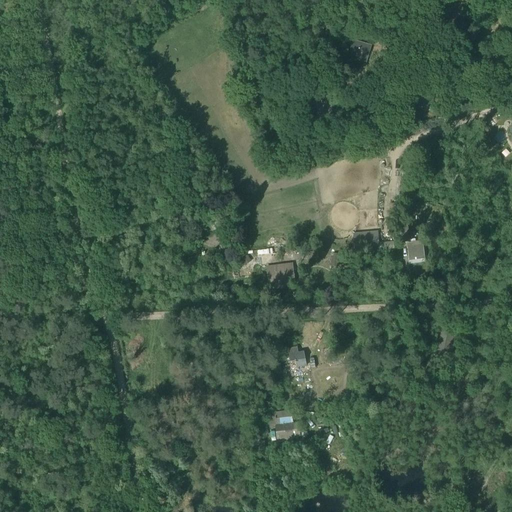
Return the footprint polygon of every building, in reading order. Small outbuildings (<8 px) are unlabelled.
[(435,3),(421,9),(431,31),(445,25),(435,3)] [(372,46),(353,41),(348,55),(357,58),(356,63),(366,66),(372,46)] [(433,102),(426,84),(423,85),(421,82),(415,84),(417,88),(412,89),(420,108),(433,102)] [(299,97),(316,129),(334,120),(331,114),(334,112),(320,86),(299,97)] [(489,116),(485,121),(491,127),(495,122),(489,116)] [(30,156),(31,161),(43,159),(40,134),(32,136),(35,153),(36,153),(37,155),(30,156)] [(210,218),(208,219),(211,232),(223,229),(224,233),(235,231),(231,215),(225,216),(225,215),(219,216),(218,211),(209,213),(210,218)] [(406,243),(409,265),(425,263),(423,241),(414,242),(414,240),(409,240),(407,224),(399,225),(400,232),(401,232),(402,239),(400,239),(401,244),(406,243)] [(353,235),(355,254),(379,251),(378,232),(353,235)] [(271,249),(260,250),(262,264),(272,263),(271,249)] [(305,261),(317,259),(317,252),(304,254),(305,261)] [(251,262),(247,256),(240,261),(245,267),(251,262)] [(271,266),(274,289),(293,286),(290,264),(271,266)] [(456,335),(440,332),(435,351),(452,355),(456,335)] [(333,345),(321,348),(324,358),(332,355),(332,357),(336,356),(333,345)] [(288,354),(282,355),(283,362),(284,362),(285,364),(289,363),(290,368),(296,367),(297,369),(307,367),(304,352),(298,353),(297,346),(288,348),(288,354)] [(155,349),(139,354),(141,361),(142,368),(141,368),(142,374),(147,373),(147,381),(152,380),(152,387),(156,387),(156,390),(172,388),(169,367),(163,367),(161,354),(159,355),(155,349)] [(275,413),(268,414),(270,429),(275,429),(277,440),(300,437),(299,423),(293,424),(292,411),(275,413)] [(259,432),(251,432),(251,442),(252,442),(252,451),(265,451),(265,441),(259,442),(259,432)]
